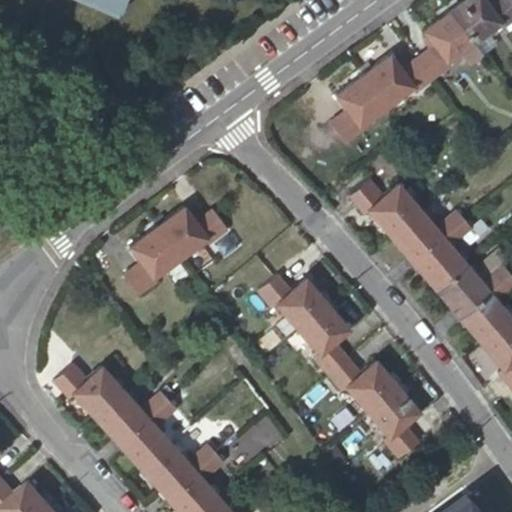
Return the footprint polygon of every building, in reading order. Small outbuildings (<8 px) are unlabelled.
[(88,0),(122,14),(127,0),(88,0)] [(456,0),(448,0),(444,3),(472,41),(489,29),(498,22),(501,27),(511,19),(511,2),(510,0),(493,0),(487,4),(483,0),(461,0),(458,3),(456,0)] [(472,41),(444,3),(436,9),(440,15),(421,30),(434,45),(416,57),(432,78),(450,65),(447,61),(457,53),(472,41)] [(472,41),(480,52),(497,39),(489,29),(472,41)] [(465,63),(480,52),(472,41),(457,53),(465,63)] [(414,93),(432,78),(416,57),(400,69),(389,54),(371,67),(366,61),(357,68),(385,105),(410,87),(414,93)] [(385,105),(357,68),(348,74),(354,81),(334,94),(346,109),(328,122),(343,143),(362,128),(358,124),(385,105)] [(368,209),(388,233),(397,226),(419,208),(417,206),(423,202),(416,193),(410,198),(397,182),(382,195),(368,177),(347,195),(363,214),(368,209)] [(160,211),(150,219),(179,257),(205,239),(209,243),(228,229),(211,208),(194,220),(183,205),(165,218),(160,211)] [(397,226),(388,233),(411,261),(418,256),(455,224),(463,217),(455,208),(435,227),(428,218),(433,214),(426,206),(421,211),(419,208),(397,226)] [(418,256),(411,261),(434,289),(465,263),(463,260),(469,256),(463,248),(456,253),(449,244),(459,236),(471,226),(463,217),(455,224),(418,256)] [(471,226),(459,236),(467,246),(488,228),(482,217),(471,226)] [(179,257),(150,219),(141,225),(147,232),(127,245),(140,261),(122,273),(137,295),(156,281),(153,276),(179,257)] [(481,262),(489,273),(502,263),(507,259),(496,249),(481,262)] [(465,263),(434,289),(457,316),(470,306),(509,272),(502,263),(489,273),(480,281),(473,273),(479,268),(472,260),(467,265),(465,263)] [(311,315),(332,298),(324,289),(318,294),(304,276),(289,289),(275,272),(255,290),(271,308),(275,304),(296,328),(311,315)] [(499,327),(510,317),(508,314),(511,311),(511,306),(508,301),(502,307),(494,298),(504,292),(511,285),(511,275),(509,272),(470,306),(457,316),(480,344),(485,339),(499,327)] [(340,307),(332,298),(311,315),(296,328),(317,353),(312,357),(326,374),(330,371),(346,357),(333,341),(349,328),(334,312),(340,307)] [(511,318),(510,317),(499,327),(485,339),(480,344),(501,368),(496,371),(511,389),(511,388),(511,318)] [(359,372),(346,357),(330,371),(326,374),(341,390),(345,386),(366,411),(402,380),(394,371),(388,376),(375,360),(359,372)] [(85,408),(93,417),(123,390),(120,388),(127,383),(119,375),(113,380),(100,365),(86,378),(71,361),(51,379),(67,396),(72,393),(85,408)] [(402,380),(366,411),(387,436),(382,439),(397,457),(418,440),(403,423),(418,410),(403,393),(409,388),(402,380)] [(93,417),(116,443),(168,398),(160,390),(139,408),(132,400),(137,395),(130,387),(125,392),(123,390),(93,417)] [(116,443),(140,470),(141,470),(170,444),(168,441),(174,436),(167,428),(162,434),(154,425),(176,406),(168,398),(116,443)] [(148,479),(164,497),(214,451),(207,443),(186,462),(179,453),(185,449),(178,441),(172,446),(170,444),(141,470),(140,470),(148,479)] [(214,451),(164,497),(178,511),(199,511),(217,497),(215,495),(221,490),(213,481),(208,486),(202,479),(222,460),(214,451)] [(15,492),(0,476),(0,475),(0,508),(2,507),(6,511),(43,511),(58,499),(50,491),(45,497),(29,479),(15,492)] [(217,497),(199,511),(232,511),(227,506),(233,503),(224,494),(219,499),(217,497)] [(476,511),(465,495),(442,511),(476,511)] [(58,499),(43,511),(60,511),(65,508),(58,499)]
